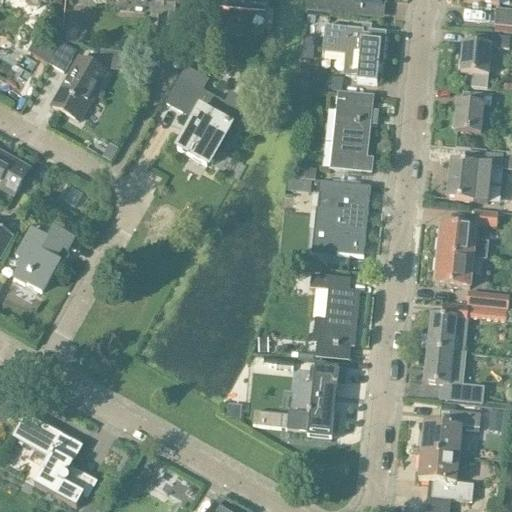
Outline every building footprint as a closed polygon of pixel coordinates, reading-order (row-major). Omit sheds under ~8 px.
[(16,0),(16,2),(25,4),(25,6),(27,9),(37,10),(40,7),(40,5),(49,6),(49,0),(16,0)] [(97,0),(117,2),(116,12),(145,15),(146,0),(97,0)] [(186,0),(185,12),(206,14),(207,5),(219,6),(219,11),(264,15),(265,11),(266,12),(267,0),(186,0)] [(329,0),(328,15),(350,17),(351,0),(329,0)] [(464,0),(464,6),(499,9),(499,0),(464,0)] [(511,13),(495,12),(493,28),(494,29),(494,32),(511,33),(511,13)] [(174,17),(172,42),(188,43),(190,18),(174,17)] [(322,55),(345,58),(343,79),(357,80),(356,84),(376,86),(377,82),(381,83),(386,35),(324,28),(322,55)] [(472,76),(470,91),(487,92),(488,79),(489,79),(491,50),(509,52),(510,40),(474,37),(474,47),(462,46),(460,75),(472,76)] [(49,67),(48,67),(63,76),(76,54),(61,45),(57,52),(49,67)] [(38,61),(49,67),(57,52),(47,46),(38,61)] [(80,59),(52,109),(78,124),(80,121),(95,130),(109,104),(94,96),(106,75),(80,59)] [(0,81),(0,97),(2,99),(15,107),(33,75),(20,68),(14,78),(11,76),(5,78),(3,81),(2,83),(0,81)] [(187,72),(166,107),(194,123),(177,153),(206,169),(208,166),(209,166),(213,168),(221,154),(217,151),(228,132),(229,133),(231,129),(230,129),(232,125),(236,127),(248,107),(231,98),(226,108),(202,94),(207,84),(187,72)] [(342,94),(344,81),(329,79),(327,92),(342,94)] [(329,172),(347,174),(371,176),(373,161),(367,161),(372,116),(373,99),(337,95),(329,172)] [(491,98),(470,96),(469,106),(457,105),(454,134),(482,137),(484,109),(490,110),(491,98)] [(451,165),(447,202),(488,207),(492,169),(501,170),(502,159),(464,155),(463,166),(451,165)] [(0,156),(0,193),(12,201),(28,172),(0,156)] [(300,170),(299,180),(315,182),(316,171),(300,170)] [(296,184),(288,183),(287,194),(295,194),(296,184)] [(362,260),(370,189),(324,185),(323,197),(318,197),(317,212),(315,212),(313,234),(324,236),(322,257),(336,259),(336,257),(362,260)] [(496,230),(497,217),(476,214),(475,228),(496,230)] [(46,238),(31,229),(15,257),(21,261),(17,268),(20,270),(13,282),(25,289),(26,287),(40,295),(59,264),(53,261),(60,249),(65,252),(72,240),(52,228),(46,238)] [(440,228),(437,258),(474,262),(474,261),(486,262),(488,244),(476,243),(477,232),(440,228)] [(0,261),(13,239),(0,231),(0,261)] [(434,287),(471,291),(474,262),(437,258),(434,287)] [(311,278),(310,291),(320,292),(327,293),(324,322),(315,321),(312,345),(316,346),(315,361),(335,363),(336,348),(353,349),(359,295),(348,294),(349,282),(321,280),(311,278)] [(468,295),(466,308),(506,313),(508,300),(468,295)] [(431,319),(428,353),(454,355),(463,356),(466,327),(467,321),(505,325),(506,314),(506,313),(466,308),(443,306),(442,320),(441,320),(431,319)] [(258,355),(268,355),(268,340),(258,341),(258,355)] [(428,353),(424,386),(443,388),(444,388),(443,392),(441,392),(439,403),(481,407),(482,392),(462,390),(462,389),(465,356),(463,356),(454,355),(428,353)] [(294,362),(264,359),(263,366),(268,366),(268,367),(294,370),(294,362)] [(310,416),(288,413),(288,418),(286,433),(337,438),(339,419),(332,419),(335,388),(344,389),(345,375),(339,374),(339,372),(315,369),(315,371),(310,371),(308,385),(312,385),(310,416)] [(485,410),(511,413),(511,404),(508,404),(508,407),(486,405),(485,410)] [(228,408),(227,421),(240,422),(242,409),(228,408)] [(424,427),(420,457),(458,461),(461,432),(478,434),(480,417),(451,414),(449,430),(424,427)] [(501,435),(503,416),(491,414),(489,433),(501,435)] [(254,415),(252,429),(286,433),(288,418),(254,415)] [(82,449),(24,418),(12,441),(48,461),(33,488),(76,511),(88,490),(66,478),(82,449)] [(432,485),(431,501),(471,505),(473,488),(456,486),(458,461),(420,457),(418,483),(432,485)]
